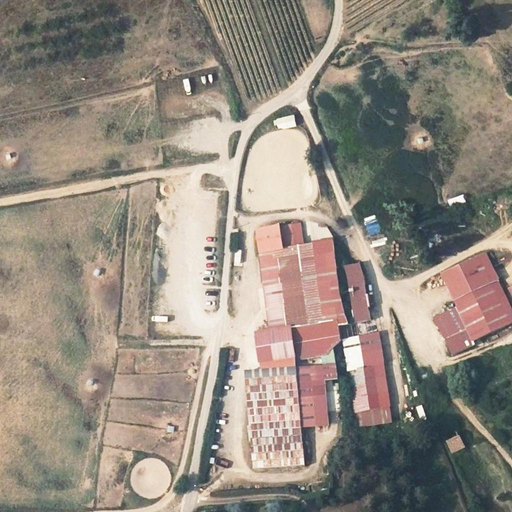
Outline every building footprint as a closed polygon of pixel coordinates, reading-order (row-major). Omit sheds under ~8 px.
[(449,11),(437,15),(442,28),(454,24),(449,11)] [(283,119),(284,131),(298,128),(294,116),(283,119)] [(276,133),(284,131),(283,119),(273,122),(276,133)] [(448,198),(450,206),(466,203),(464,195),(448,198)] [(425,222),(419,224),(423,234),(428,232),(425,222)] [(315,244),(304,246),(302,224),(281,226),(258,231),(272,332),(257,334),(261,370),(247,372),(255,470),(305,466),(302,426),(298,367),(297,358),(322,353),(324,365),(336,364),(334,348),(342,341),(339,326),(348,325),(344,314),(339,291),(333,241),(315,243),(315,244)] [(459,308),(474,340),(511,321),(511,306),(486,254),(442,275),(459,308)] [(362,265),(346,268),(354,323),(371,321),(362,265)] [(474,340),(459,308),(436,319),(454,355),(476,344),(474,340)] [(393,422),(379,334),(343,340),(357,427),(393,422)] [(298,367),(302,426),(328,424),(324,379),(337,378),(336,364),(324,365),(298,367)] [(423,406),(416,407),(419,421),(425,419),(423,406)] [(448,441),(461,437),(455,422),(443,426),(448,441)] [(465,447),(461,437),(448,441),(451,451),(465,447)]
